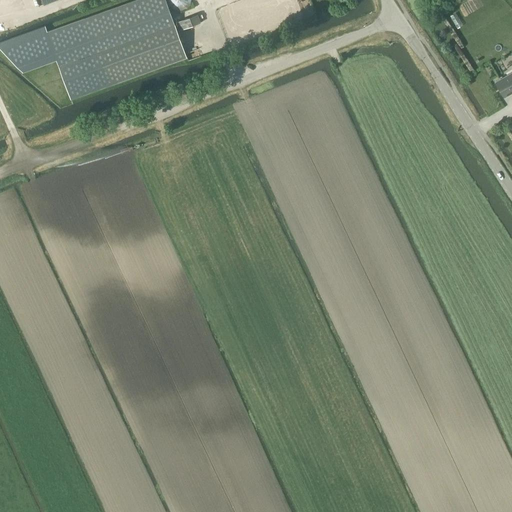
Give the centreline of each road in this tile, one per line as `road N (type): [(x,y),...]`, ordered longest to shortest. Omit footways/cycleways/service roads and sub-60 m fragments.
road 1 (unclassified): [(0,172),(398,19)]
road 2 (tertiary): [(511,192),(398,19)]
